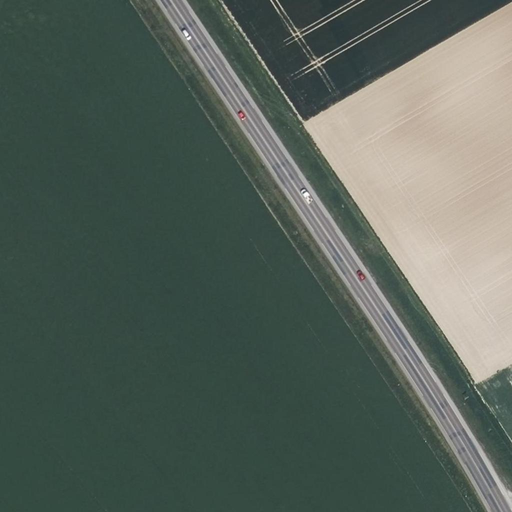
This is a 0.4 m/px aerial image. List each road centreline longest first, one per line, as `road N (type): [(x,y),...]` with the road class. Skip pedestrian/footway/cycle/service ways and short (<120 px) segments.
road 1 (primary): [(502,511),(432,393),(170,0)]
road 2 (track): [(215,0),(511,443)]
